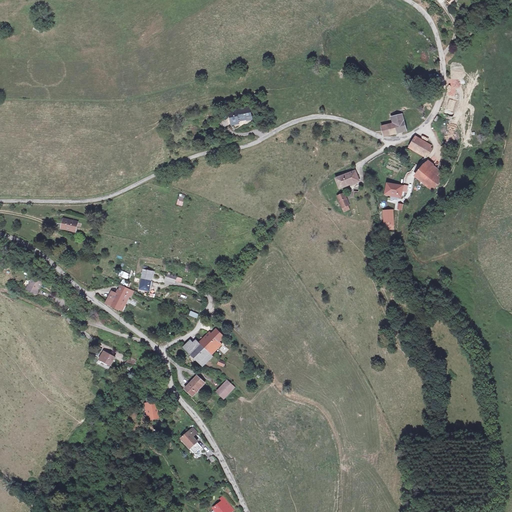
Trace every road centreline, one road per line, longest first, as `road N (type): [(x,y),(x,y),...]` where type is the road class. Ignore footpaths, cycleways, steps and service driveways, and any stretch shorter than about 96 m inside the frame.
road 1 (unclassified): [(0,200),(100,199),(196,155),(239,148),(318,115),(384,140),(425,129),(438,108),(443,54),(435,25),(406,0)]
road 2 (track): [(211,312),(280,388),(326,415),(340,447),(341,511)]
road 3 (unclassified): [(162,349),(38,250),(0,233)]
road 4 (unclassified): [(247,511),(173,387),(162,349)]
road 5 (unclassified): [(168,282),(209,297),(211,312),(162,349)]
